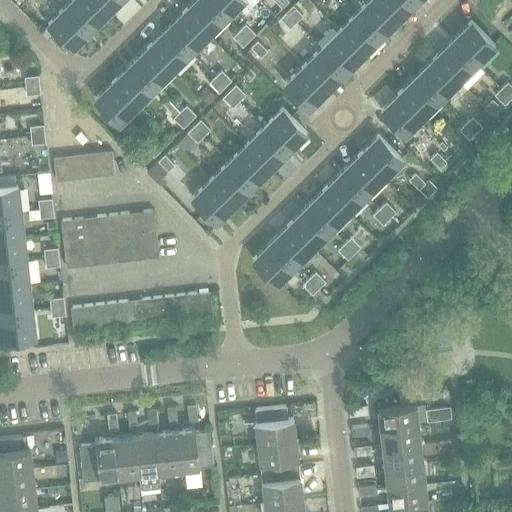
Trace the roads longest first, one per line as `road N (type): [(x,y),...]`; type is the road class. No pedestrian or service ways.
road 1 (residential): [(447,0),(349,96),(325,145),(224,259),(234,364)]
road 2 (residential): [(0,393),(234,364)]
road 3 (residential): [(0,4),(63,67),(77,71),(92,68),(159,0)]
road 4 (residential): [(324,353),(466,209)]
road 5 (residential): [(340,511),(324,353)]
